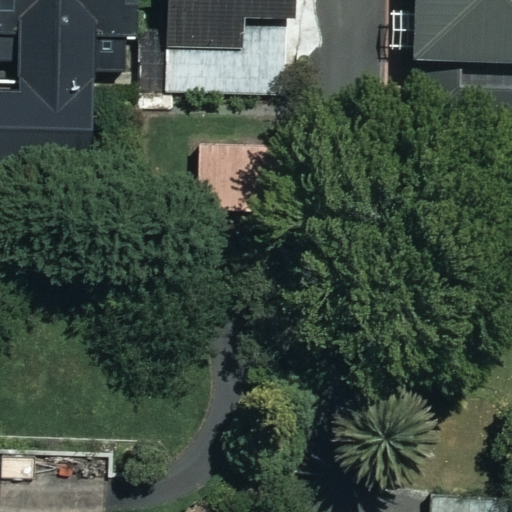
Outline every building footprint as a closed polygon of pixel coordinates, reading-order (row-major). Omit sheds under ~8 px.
[(0,0),(0,64),(18,65),(18,91),(0,90),(0,174),(89,174),(89,73),(122,73),(121,0),(0,0)] [(160,0),(160,95),(288,96),(288,0),(160,0)] [(511,0),(409,0),(409,13),(386,13),(386,61),(410,61),(411,134),(511,133),(511,0)] [(273,139),(193,137),(191,214),(271,216),(273,139)] [(423,511),(509,511),(509,502),(423,505),(423,511)]
